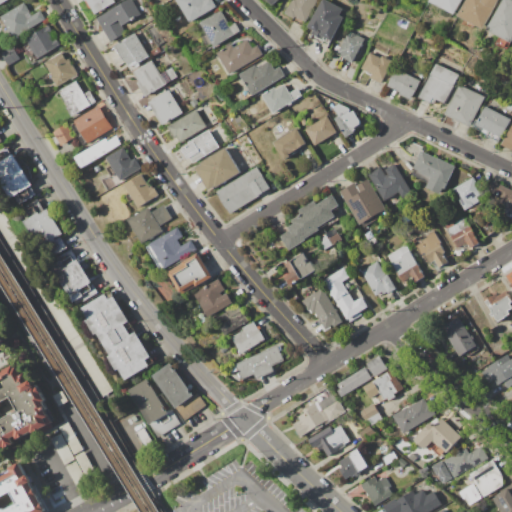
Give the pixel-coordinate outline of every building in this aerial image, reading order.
[(85,0),(116,0),(115,1),(116,3),(96,15),(91,7),(88,8),(84,2),(86,1),(85,0)] [(97,19),(127,0),(132,0),(141,15),(136,18),(136,19),(132,22),(131,21),(122,27),(126,33),(112,42),(97,19)] [(177,0),(212,0),(217,6),(193,23),(177,0)] [(285,14),(292,0),(318,0),(307,22),(305,21),(302,26),(293,21),(294,19),(285,14)] [(321,0),(324,0),(343,9),(342,11),(347,13),(333,40),(332,40),(329,45),(323,42),(322,44),(310,38),(312,34),(314,30),(308,27),(321,0)] [(429,0),(463,0),(460,6),(460,9),(458,11),(456,12),(455,15),(429,1),(429,0)] [(459,15),(466,0),(500,0),(485,29),(476,25),(473,30),(460,23),(463,18),(459,15)] [(488,30),(503,0),(511,0),(511,44),(509,50),(497,44),(501,37),(488,30)] [(1,17),(24,2),(31,13),(39,9),(45,20),(15,39),(1,17)] [(199,24),(218,11),(230,28),(236,24),(240,30),(215,47),(199,24)] [(26,39),(48,25),(52,32),(54,31),(58,38),(56,39),(60,45),(39,59),(26,39)] [(349,31),(365,39),(353,63),(341,57),(342,54),(338,53),(349,31)] [(115,46),(135,33),(150,57),(140,63),(141,65),(137,68),(135,66),(131,69),(125,59),(123,60),(119,54),(118,55),(115,49),(116,48),(115,46)] [(218,54),(227,48),(226,47),(232,44),(235,47),(247,40),(253,48),(257,46),(263,55),(232,74),(218,54)] [(1,53),(12,46),(20,60),(10,67),(1,53)] [(151,52),(158,47),(161,53),(154,57),(151,52)] [(362,68),(369,52),(380,58),(382,55),(384,57),(384,56),(387,57),(387,58),(395,62),(388,77),(390,78),(388,81),(383,79),(381,84),(369,78),(372,73),(362,68)] [(45,63),(61,53),(66,60),(69,58),(79,73),(77,74),(79,77),(72,81),(71,78),(58,87),(52,78),(54,77),(45,63)] [(240,75),(255,65),(257,68),(269,60),(275,70),(279,67),(285,76),(253,96),(240,75)] [(134,72),(152,61),(160,75),(172,68),(177,77),(147,96),(138,83),(140,82),(134,72)] [(419,97),(430,74),(431,74),(436,63),(460,75),(455,85),(456,86),(447,105),(437,100),(434,105),(419,97)] [(33,71),(43,64),(48,73),(38,79),(33,71)] [(388,86),(396,69),(421,81),(411,101),(399,95),(401,92),(388,86)] [(59,91),(76,81),(85,94),(90,91),(97,102),(75,116),(59,91)] [(445,115),(448,110),(447,109),(459,84),(485,97),(471,127),(445,115)] [(262,95),(274,88),(276,90),(284,85),(290,93),(297,89),(302,96),(273,114),(262,95)] [(149,102),(169,90),(183,113),(164,125),(149,102)] [(190,102),(196,98),(199,104),(193,108),(190,102)] [(333,108),(347,99),(361,121),(361,122),(361,123),(360,124),(351,130),(353,133),(346,138),(334,120),(339,117),(333,108)] [(75,121),(99,106),(113,128),(89,143),(88,141),(84,144),(72,126),(77,123),(75,121)] [(485,107),(511,120),(507,129),(507,128),(498,144),(485,137),(486,134),(472,127),(476,120),(478,121),(485,107)] [(168,127),(195,109),(206,127),(180,143),(177,137),(175,138),(168,127)] [(209,117),(215,114),(219,121),(214,124),(209,117)] [(305,130),(327,116),(337,132),(315,146),(305,130)] [(511,149),(502,144),(511,124),(511,149)] [(54,133),(66,125),(74,138),(62,146),(60,143),(55,146),(51,139),(56,136),(54,133)] [(274,143),(296,129),(306,144),(289,155),(291,157),(285,161),(274,143)] [(181,149),(189,144),(188,143),(208,130),(219,147),(206,155),(205,154),(201,157),(202,158),(193,163),(189,158),(187,159),(181,149)] [(82,168),(75,158),(106,138),(108,142),(117,136),(121,143),(82,168)] [(0,175),(0,153),(4,151),(4,149),(7,147),(10,152),(7,154),(9,157),(14,154),(32,185),(30,186),(36,195),(20,205),(14,196),(13,197),(0,175)] [(107,158),(123,147),(131,160),(135,158),(141,168),(107,190),(101,180),(108,178),(112,178),(106,169),(111,166),(107,158)] [(195,169),(202,165),(201,163),(226,148),(241,172),(216,188),(215,187),(209,191),(195,169)] [(422,152),(436,158),(437,158),(455,167),(448,183),(449,183),(445,190),(443,189),(440,195),(426,189),(429,183),(412,175),(415,168),(414,168),(422,152)] [(368,174),(380,167),(386,176),(387,175),(385,170),(395,164),(413,193),(403,199),(399,193),(385,201),(368,174)] [(217,191),(256,167),(262,176),(263,175),(271,188),(231,213),(217,191)] [(125,185),(142,175),(150,188),(152,186),(153,188),(154,187),(159,195),(155,198),(139,207),(134,199),(130,201),(127,196),(131,194),(125,185)] [(453,190),(473,178),(483,194),(478,197),(480,201),(465,210),(453,190)] [(340,192),(354,183),(356,186),(367,179),(386,210),(383,211),(385,214),(364,227),(362,224),(361,225),(340,192)] [(494,181),(511,189),(511,217),(500,212),(502,208),(485,200),(494,181)] [(281,236),(289,230),(288,228),(293,224),(291,221),(301,215),(298,211),(315,200),(317,205),(333,195),(339,205),(333,208),(340,219),(328,227),(326,223),(318,227),(320,230),(305,239),(306,240),(290,250),(281,236)] [(25,221),(26,220),(20,210),(38,199),(45,211),(49,209),(64,234),(61,236),(69,249),(56,257),(49,247),(43,251),(25,221)] [(129,219),(149,207),(152,213),(165,205),(173,219),(161,226),(164,232),(151,241),(150,239),(144,243),(129,219)] [(445,226),(453,221),(455,225),(465,219),(480,243),(471,249),(468,245),(464,247),(463,245),(458,248),(445,226)] [(151,244),(178,228),(184,236),(178,240),(182,246),(192,241),(197,250),(166,269),(166,267),(162,270),(148,247),(152,245),(151,244)] [(416,246),(418,245),(415,240),(420,237),(422,241),(427,238),(426,236),(434,231),(442,243),(440,244),(446,253),(443,254),(449,262),(439,268),(435,261),(431,263),(425,253),(421,255),(416,246)] [(329,238),(338,233),(342,240),(334,246),(329,238)] [(319,239),(326,235),(333,246),(326,250),(319,239)] [(388,256),(406,245),(425,277),(416,282),(413,278),(407,281),(406,280),(403,282),(392,264),(393,264),(388,256)] [(53,267),(60,263),(57,258),(72,249),(99,293),(78,305),(76,302),(75,303),(53,267)] [(171,275),(185,266),(183,263),(199,253),(214,278),(198,287),(197,286),(185,294),(183,292),(182,293),(171,275)] [(285,264),(303,253),(307,260),(305,261),(307,264),(310,262),(316,270),(301,280),(301,279),(297,281),(298,282),(296,283),(294,284),(293,283),(290,285),(285,277),(290,273),(285,264)] [(361,272),(378,262),(386,275),(388,274),(397,288),(389,293),(388,292),(384,294),(383,292),(377,297),(361,272)] [(324,279),(343,267),(350,278),(342,282),(355,302),(362,297),(368,307),(360,312),(362,315),(349,323),(339,307),(338,307),(337,304),(338,304),(333,296),(332,297),(330,294),(331,293),(326,286),(327,285),(324,279)] [(195,293),(219,279),(228,293),(227,293),(234,304),(210,318),(195,293)] [(302,301),(323,288),(335,309),(336,308),(339,312),(337,313),(344,323),(335,328),(334,325),(331,327),(332,328),(326,332),(322,326),(323,325),(318,316),(317,317),(315,314),(316,313),(316,312),(313,314),(313,313),(311,314),(309,311),(308,311),(302,301)] [(484,300),(496,293),(498,296),(505,292),(511,302),(510,303),(511,308),(508,310),(510,314),(497,322),(494,317),(492,317),(491,317),(490,315),(490,314),(492,313),(484,300)] [(82,308),(105,294),(109,300),(114,297),(130,322),(124,325),(130,335),(135,331),(151,357),(146,360),(150,366),(126,380),(120,369),(117,371),(108,357),(111,355),(98,333),(95,335),(86,321),(89,319),(82,308)] [(247,323),(239,307),(217,317),(225,333),(247,323)] [(442,327),(459,317),(470,337),(472,335),(475,339),(472,341),(476,347),(459,357),(442,327)] [(231,338),(243,330),(242,328),(254,321),(255,324),(257,323),(261,329),(259,330),(265,340),(253,347),(254,348),(242,356),(231,338)] [(236,364),(278,346),(280,346),(282,351),(280,352),(284,360),(272,366),(275,371),(257,379),(255,373),(242,379),(236,364)] [(488,366),(507,354),(511,360),(511,359),(511,385),(508,388),(504,382),(497,385),(494,379),(490,382),(484,371),(489,367),(488,366)] [(337,385),(367,366),(366,364),(379,355),(388,369),(375,377),(374,376),(372,377),(373,378),(342,397),(338,391),(340,389),(337,385)] [(152,375),(170,363),(187,386),(188,385),(190,386),(192,388),(191,390),(190,391),(194,396),(197,393),(206,406),(185,421),(152,375)] [(0,372),(13,365),(15,368),(18,367),(22,376),(26,374),(30,381),(32,380),(32,382),(34,381),(36,384),(37,384),(46,400),(43,402),(45,406),(46,405),(48,410),(46,411),(49,417),(48,417),(52,424),(50,425),(34,434),(33,432),(15,442),(16,444),(6,449),(5,447),(0,450),(0,372)] [(364,387),(392,370),(404,389),(394,395),(396,397),(389,401),(388,399),(381,403),(378,399),(382,396),(380,393),(371,399),(364,387)] [(129,391),(148,379),(158,396),(160,394),(170,409),(171,409),(181,424),(159,438),(129,391)] [(53,396),(62,391),(68,401),(59,407),(53,396)] [(334,394),(346,413),(326,425),(325,422),(322,424),(323,427),(309,435),(307,433),(300,437),(299,435),(297,436),(295,432),(296,431),(293,425),(301,420),(299,421),(298,419),(299,418),(299,417),(305,414),(303,410),(317,401),(318,403),(334,394)] [(435,414),(405,434),(393,416),(407,407),(408,408),(423,398),(427,404),(428,404),(435,414)] [(360,412),(373,404),(383,419),(371,427),(367,420),(365,422),(360,412)] [(113,422),(136,408),(156,441),(133,455),(113,422)] [(414,439),(429,423),(433,427),(442,418),(461,437),(456,442),(458,444),(455,447),(453,446),(451,447),(453,449),(451,450),(448,453),(447,452),(445,454),(432,441),(424,449),(414,439)] [(59,427),(68,422),(83,450),(74,455),(59,427)] [(308,440),(330,426),(333,431),(341,426),(350,441),(344,445),(345,446),(329,456),(322,445),(314,449),(308,440)] [(359,433),(369,426),(375,434),(364,441),(364,440),(360,443),(358,440),(362,438),(359,433)] [(47,434),(58,428),(75,461),(65,466),(47,434)] [(444,461),(465,448),(469,454),(481,446),(489,459),(472,469),(472,468),(455,478),(444,461)] [(339,462),(351,454),(350,453),(357,449),(369,467),(352,478),(351,476),(346,480),(339,469),(343,467),(339,462)] [(383,458),(393,451),(398,459),(388,465),(383,458)] [(75,457),(84,452),(100,483),(91,487),(75,457)] [(408,458),(411,453),(418,458),(414,463),(408,458)] [(401,458),(407,463),(404,467),(397,462),(401,458)] [(0,511),(0,472),(3,477),(12,473),(9,467),(21,460),(48,511),(0,511)] [(469,474),(493,460),(502,475),(503,486),(484,498),(469,474)] [(431,467),(442,461),(452,478),(445,483),(443,481),(441,483),(438,479),(441,478),(439,474),(436,476),(431,467)] [(66,467),(76,462),(90,488),(80,493),(66,467)] [(361,485),(375,476),(378,482),(386,477),(392,487),(389,489),(393,495),(375,506),(368,496),(367,497),(365,494),(366,493),(365,491),(361,485)] [(493,497),(511,483),(511,511),(499,511),(498,509),(500,507),(493,497)] [(387,511),(384,506),(395,499),(397,501),(413,491),(416,495),(424,490),(427,495),(433,491),(442,505),(430,511),(387,511)]
